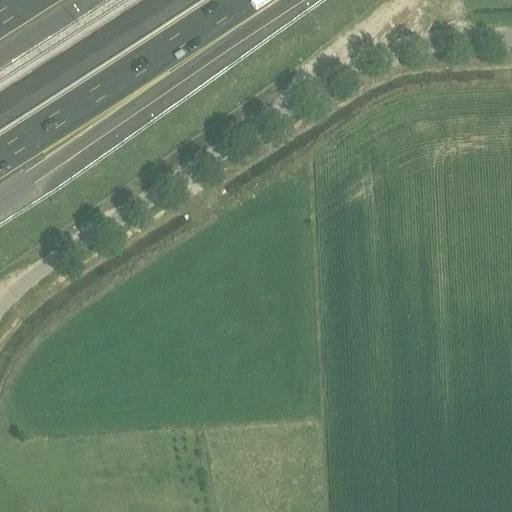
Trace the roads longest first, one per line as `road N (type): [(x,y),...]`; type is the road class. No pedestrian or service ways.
road 1 (unclassified): [(0,307),(24,282),(368,56),(413,44),(511,37)]
road 2 (motorway): [(0,200),(181,72),(262,0)]
road 3 (motorway): [(0,130),(203,0)]
